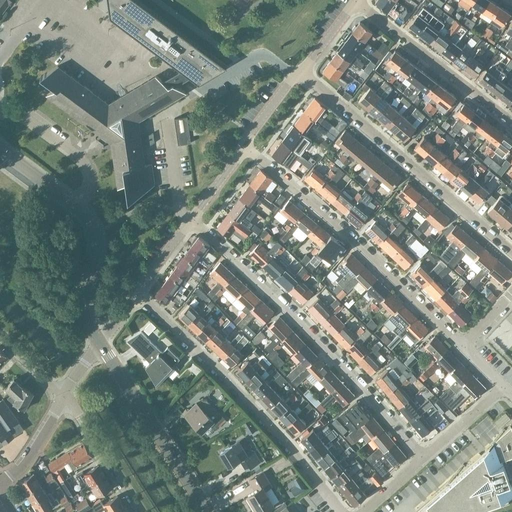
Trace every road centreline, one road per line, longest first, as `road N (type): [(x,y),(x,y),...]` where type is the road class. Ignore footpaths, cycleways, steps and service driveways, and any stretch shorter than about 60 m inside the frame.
road 1 (residential): [(190,220),(293,316),(423,457)]
road 2 (residential): [(341,511),(225,376),(135,293)]
road 3 (residential): [(462,345),(364,248),(243,147)]
road 4 (residential): [(300,71),(511,252)]
road 5 (secondary): [(86,315),(46,194),(0,136)]
road 6 (residential): [(511,122),(355,1)]
road 7 (secondary): [(207,511),(109,358)]
road 8 (residential): [(141,511),(65,397)]
